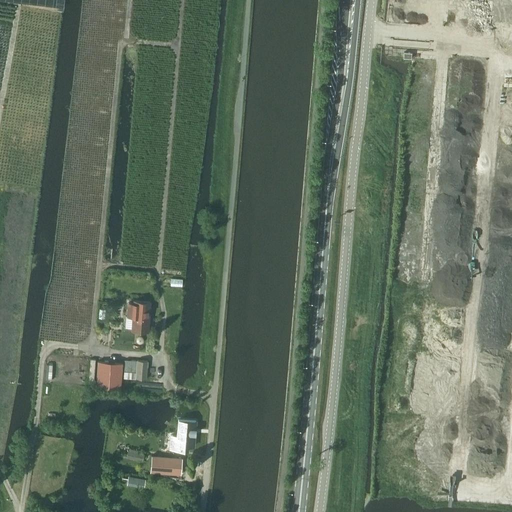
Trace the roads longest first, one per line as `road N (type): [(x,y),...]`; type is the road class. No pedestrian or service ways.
road 1 (unclassified): [(319,511),(370,0)]
road 2 (unclassified): [(200,511),(246,0)]
road 3 (track): [(452,462),(497,84),(511,91)]
road 4 (track): [(182,0),(158,273),(159,356)]
road 5 (track): [(90,349),(129,0)]
road 6 (primary): [(298,511),(327,196)]
road 7 (primary): [(327,196),(357,0)]
road 8 (primary): [(344,0),(327,196)]
